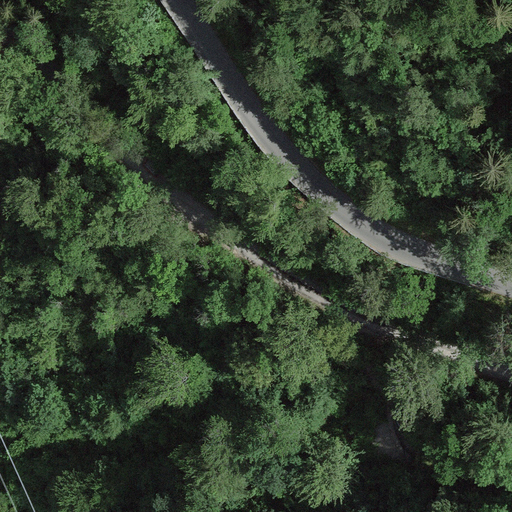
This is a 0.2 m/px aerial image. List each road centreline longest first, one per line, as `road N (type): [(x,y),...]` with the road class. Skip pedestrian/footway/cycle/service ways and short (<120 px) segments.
road 1 (residential): [(0,29),(248,249),(349,314),(511,373)]
road 2 (tertiary): [(181,0),(260,119),(307,173),(389,235),(511,280)]
